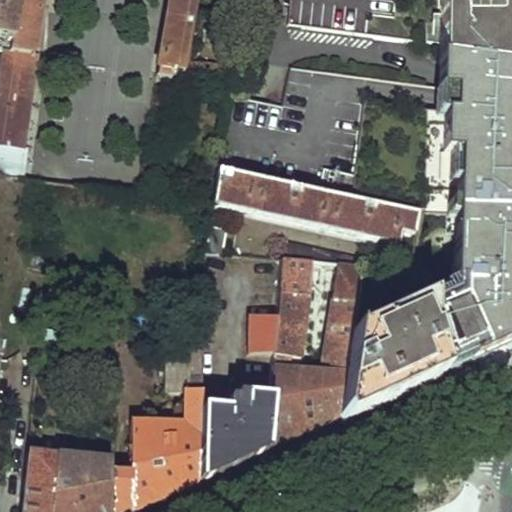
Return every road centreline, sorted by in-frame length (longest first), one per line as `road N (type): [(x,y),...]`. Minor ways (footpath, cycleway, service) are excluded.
road 1 (residential): [(511,397),(464,395),(209,511)]
road 2 (residential): [(511,457),(474,447),(415,451),(290,511)]
